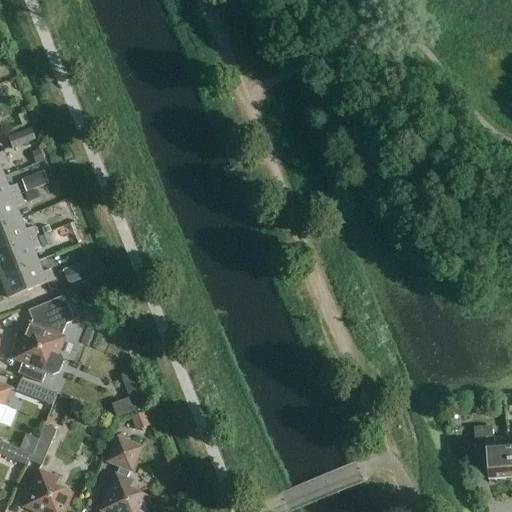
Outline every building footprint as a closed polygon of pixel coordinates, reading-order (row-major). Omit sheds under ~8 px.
[(14,150),(36,142),(32,130),(9,139),(14,150)] [(35,165),(43,162),(39,151),(31,154),(35,165)] [(43,173),(32,178),(37,190),(47,186),(43,173)] [(0,203),(20,196),(16,186),(8,189),(4,177),(0,178),(0,203)] [(38,199),(35,192),(25,196),(28,204),(38,199)] [(20,196),(0,203),(0,228),(21,220),(16,209),(24,206),(20,196)] [(0,253),(37,239),(33,229),(25,232),(21,220),(0,228),(0,253)] [(0,277),(0,278),(38,263),(33,251),(41,249),(37,239),(0,253),(0,277)] [(38,263),(0,278),(9,299),(54,282),(50,271),(42,274),(38,263)] [(86,263),(64,272),(69,286),(92,277),(86,263)] [(87,312),(106,304),(96,280),(77,288),(87,312)] [(66,325),(74,322),(64,298),(29,312),(33,322),(32,325),(29,323),(14,360),(23,364),(19,376),(42,386),(47,374),(54,377),(60,374),(65,363),(62,356),(59,355),(66,339),(62,337),(66,325)] [(132,398),(114,405),(120,419),(150,407),(145,393),(137,372),(123,377),(132,398)] [(52,407),(57,396),(21,381),(16,392),(52,407)] [(6,406),(13,390),(0,385),(0,418),(5,406),(6,406)] [(477,397),(478,408),(495,406),(494,395),(477,397)] [(136,434),(148,428),(143,415),(130,420),(136,434)] [(42,467),(57,432),(45,427),(30,462),(42,467)] [(511,479),(508,440),(494,441),(493,428),(474,429),(476,453),(487,452),(489,480),(511,479)] [(132,473),(142,449),(117,439),(107,463),(120,468),(117,476),(116,475),(101,511),(143,511),(149,499),(129,491),(132,482),(127,480),(130,473),(132,473)] [(0,455),(28,467),(33,456),(0,441),(0,455)] [(33,511),(65,511),(73,495),(55,488),(58,479),(39,471),(24,508),(33,511)]
